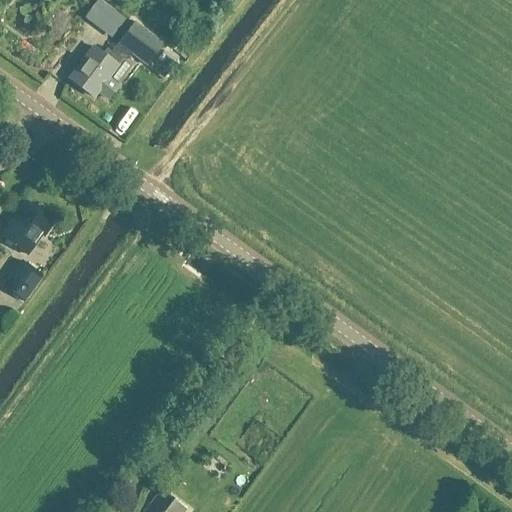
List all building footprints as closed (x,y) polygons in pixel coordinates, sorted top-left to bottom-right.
[(105,0),(96,0),(86,14),(102,25),(115,7),(105,0)] [(164,43),(136,22),(119,44),(132,54),(147,66),(164,43)] [(132,54),(119,44),(108,58),(94,47),(80,66),(83,68),(73,81),(93,97),(99,90),(110,98),(120,85),(108,77),(118,64),(125,56),(129,59),(132,54)] [(165,51),(152,67),(164,77),(178,61),(165,51)] [(42,235),(44,237),(55,222),(27,202),(2,236),(28,255),(42,235)] [(25,303),(45,277),(26,263),(6,288),(25,303)] [(184,511),(187,509),(162,490),(145,511),(184,511)]
